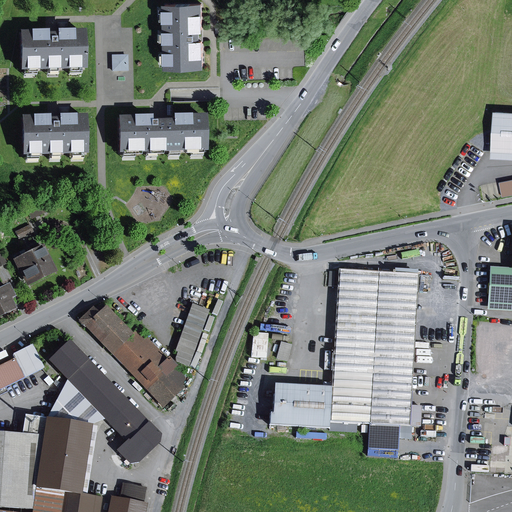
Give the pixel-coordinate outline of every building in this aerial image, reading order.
[(208,2),(168,2),(169,68),(209,67),(209,33),(208,2)] [(22,31),(23,71),(89,69),(89,30),(53,31),(22,31)] [(131,54),(115,54),(115,71),(131,70),(131,54)] [(511,110),(495,109),(493,150),(511,151),(511,110)] [(24,117),(25,157),(90,155),(89,115),(56,116),(24,117)] [(121,117),(122,154),(211,152),(210,116),(161,116),(121,117)] [(511,180),(499,183),(501,196),(511,193),(511,180)] [(29,206),(34,218),(57,207),(51,195),(29,206)] [(7,236),(10,243),(36,230),(33,223),(7,236)] [(511,229),(509,270),(490,269),(489,308),(511,308),(511,229)] [(45,244),(15,258),(29,287),(59,272),(45,244)] [(0,246),(0,266),(10,262),(2,246),(0,246)] [(415,276),(339,272),(331,424),(407,428),(415,276)] [(12,281),(0,287),(0,317),(19,308),(14,297),(19,294),(12,281)] [(104,306),(83,325),(111,356),(132,337),(104,306)] [(209,313),(192,307),(175,356),(192,363),(209,313)] [(132,337),(111,356),(163,408),(190,382),(139,331),(132,337)] [(269,356),(270,332),(254,332),(253,356),(269,356)] [(72,342),(50,360),(68,380),(89,362),(72,342)] [(294,347),(281,343),(277,359),(289,363),(294,347)] [(15,359),(0,366),(0,390),(42,371),(30,347),(13,355),(15,359)] [(89,362),(68,380),(110,424),(110,434),(118,456),(129,465),(142,460),(158,446),(161,436),(89,362)] [(327,387),(271,384),(269,425),(325,427),(327,387)] [(44,420),(25,417),(22,435),(41,437),(44,420)] [(41,437),(35,487),(65,491),(81,494),(91,428),(44,419),(44,420),(41,437)] [(22,435),(0,433),(0,509),(26,511),(31,511),(35,487),(41,437),(22,435)] [(511,435),(492,435),(491,473),(509,473),(509,463),(511,463),(511,435)] [(62,511),(65,491),(35,487),(31,511),(62,511)] [(100,511),(103,498),(81,494),(65,491),(62,511),(100,511)] [(142,511),(144,507),(112,501),(110,511),(142,511)]
